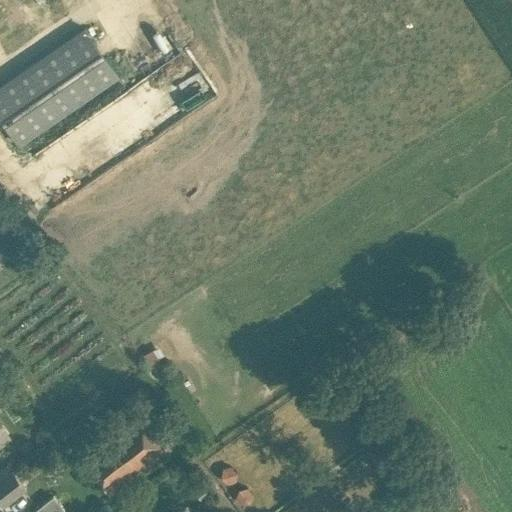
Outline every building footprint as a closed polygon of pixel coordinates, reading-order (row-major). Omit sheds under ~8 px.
[(0,82),(0,110),(27,150),(31,147),(26,139),(121,73),(87,23),(0,82)] [(0,258),(22,243),(0,213),(0,258)] [(36,253),(26,261),(32,269),(42,260),(36,253)] [(81,454),(108,491),(170,446),(142,409),(81,454)] [(0,446),(11,438),(0,422),(0,446)] [(226,483),(236,480),(238,471),(231,463),(223,465),(221,475),(226,483)] [(0,504),(1,505),(27,485),(12,466),(6,472),(5,471),(0,475),(0,504)] [(447,466),(424,483),(434,497),(457,480),(447,466)] [(248,486),(238,488),(236,496),(241,503),(250,501),(254,494),(248,486)] [(68,511),(53,493),(34,508),(37,511),(68,511)]
